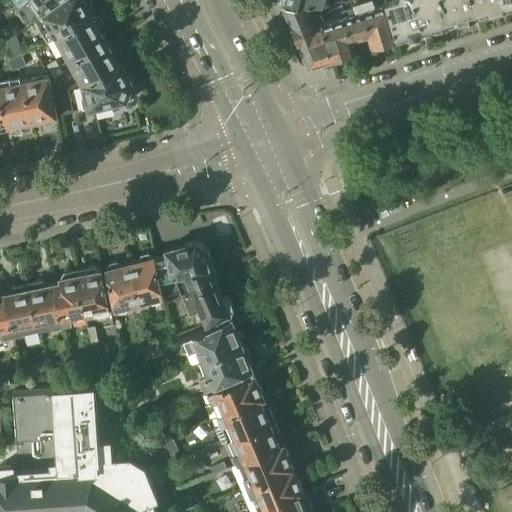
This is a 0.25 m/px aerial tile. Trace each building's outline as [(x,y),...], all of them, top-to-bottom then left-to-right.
[(26,0),(17,7),(28,23),(35,18),(44,12),(60,0),(26,0)] [(48,41),(58,35),(95,13),(91,5),(94,0),(93,0),(60,0),(44,12),(35,18),(48,41)] [(356,4),(353,5),(364,42),(372,40),(374,45),(399,37),(388,0),(387,1),(358,10),(356,4)] [(399,37),(425,29),(416,0),(386,0),(387,1),(388,0),(399,37)] [(416,0),(425,29),(451,21),(444,0),(416,0)] [(444,0),(451,21),(477,13),(473,0),(444,0)] [(473,0),(477,13),(504,5),(502,0),(473,0)] [(325,8),(323,2),(318,1),(320,9),(318,9),(333,57),(357,49),(356,45),(364,42),(353,5),(349,6),(351,11),(325,19),(322,9),(325,8)] [(310,64),(333,57),(318,9),(311,12),(307,2),(285,3),(291,19),(285,22),(302,61),(309,59),(310,64)] [(96,14),(95,13),(58,35),(65,48),(64,48),(71,60),(109,38),(105,31),(106,25),(101,15),(96,14)] [(83,81),(83,83),(123,63),(126,56),(121,46),(114,45),(109,38),(71,60),(76,68),(77,68),(84,81),(83,81)] [(19,67),(26,65),(22,52),(16,56),(19,67)] [(9,58),(12,70),(19,67),(16,56),(9,58)] [(56,59),(47,64),(51,71),(60,65),(56,59)] [(132,77),(123,63),(83,83),(89,108),(119,101),(123,102),(127,99),(135,97),(138,89),(135,83),(135,79),(132,77)] [(60,65),(51,71),(55,77),(64,72),(60,65)] [(32,120),(42,118),(43,120),(46,122),(54,121),(57,117),(56,115),(58,115),(49,73),(25,78),(32,120)] [(23,121),(32,120),(25,78),(0,83),(0,85),(7,125),(9,124),(10,126),(13,129),(21,127),(23,124),(23,121)] [(58,94),(62,113),(74,111),(69,88),(58,94)] [(511,511),(511,182),(374,233),(487,511),(511,511)] [(191,281),(215,272),(218,270),(208,247),(198,240),(167,247),(168,254),(157,257),(156,257),(161,277),(161,279),(177,275),(183,290),(194,286),(191,281)] [(161,279),(161,277),(156,257),(157,257),(156,254),(153,255),(153,253),(149,251),(142,252),(140,256),(141,258),(131,261),(141,303),(151,301),(150,299),(165,295),(161,279)] [(107,267),(115,308),(130,304),(131,306),(141,303),(131,261),(122,263),(122,261),(117,259),(110,260),(109,264),(109,266),(107,267)] [(78,273),(87,315),(97,312),(97,311),(111,308),(101,267),(97,264),(89,266),(86,269),(87,271),(78,273)] [(85,315),(87,315),(78,273),(77,273),(76,272),(72,269),(64,271),(61,275),(62,276),(60,276),(61,280),(54,281),(63,324),(73,322),(72,316),(85,313),(85,315)] [(226,295),(225,295),(215,272),(191,281),(194,286),(183,290),(192,311),(201,307),(207,322),(233,311),(235,307),(231,297),(226,295)] [(52,326),(63,324),(54,281),(47,283),(42,280),(29,282),(30,286),(38,327),(52,324),(52,326)] [(24,330),(38,327),(30,286),(29,282),(15,285),(12,289),(5,291),(14,333),(24,331),(24,330)] [(0,341),(6,340),(5,335),(14,333),(5,291),(0,291),(0,341)] [(242,330),(238,328),(233,316),(186,336),(191,349),(200,346),(205,358),(244,342),(243,341),(245,336),(242,330)] [(92,342),(99,340),(96,325),(88,327),(92,342)] [(141,340),(142,347),(149,345),(148,338),(141,340)] [(244,343),(244,342),(205,358),(210,371),(201,375),(207,388),(254,368),(249,356),(251,351),(249,345),(244,343)] [(47,372),(39,373),(40,380),(48,380),(47,372)] [(219,415),(266,395),(256,372),(209,391),(219,415)] [(10,383),(9,375),(0,376),(0,383),(0,384),(10,383)] [(202,389),(200,383),(187,388),(190,394),(202,389)] [(15,464),(0,465),(1,473),(0,473),(0,511),(24,511),(85,510),(85,509),(89,511),(158,511),(152,497),(158,494),(145,464),(131,457),(114,458),(112,439),(98,439),(95,385),(56,387),(56,392),(11,395),(15,464)] [(276,419),(266,395),(219,415),(223,423),(216,426),(222,442),(229,439),(276,419)] [(195,397),(182,403),(185,409),(198,404),(195,397)] [(286,443),(276,419),(229,439),(239,463),(286,443)] [(296,467),(286,443),(239,463),(232,466),(242,489),(249,486),(296,467)] [(162,450),(167,461),(176,457),(172,446),(162,450)] [(225,460),(211,466),(214,473),(228,468),(225,460)] [(306,490),(296,467),(249,486),(259,510),(306,490)] [(314,511),(306,490),(259,510),(253,511),(314,511)] [(190,494),(178,499),(183,510),(194,506),(190,494)]
